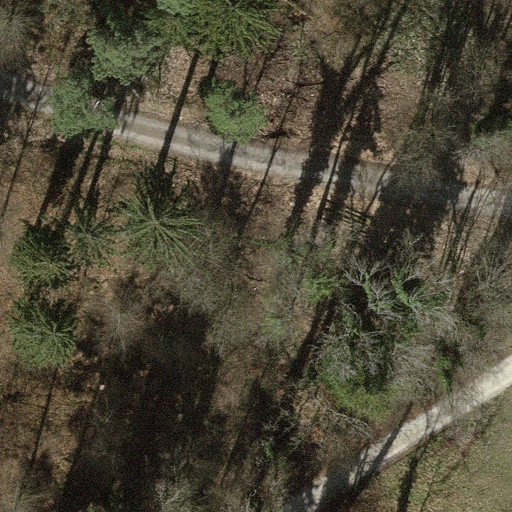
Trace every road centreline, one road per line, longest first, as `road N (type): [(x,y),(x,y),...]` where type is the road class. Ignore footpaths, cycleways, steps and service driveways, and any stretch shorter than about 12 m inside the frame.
road 1 (track): [(0,84),(76,115),(511,210)]
road 2 (track): [(296,511),(511,365)]
